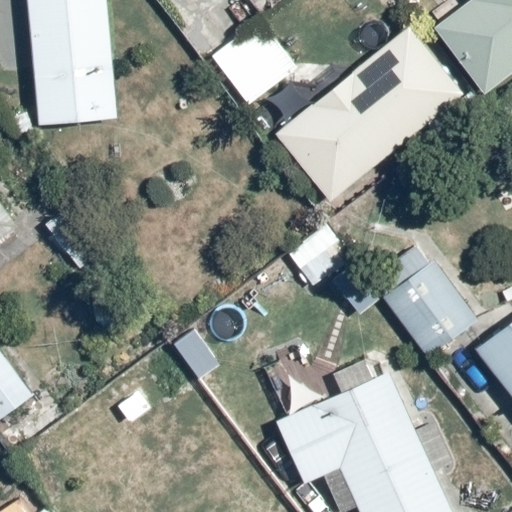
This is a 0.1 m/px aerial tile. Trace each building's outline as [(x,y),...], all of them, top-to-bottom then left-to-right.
[(114,114),(104,0),(26,0),(37,121),(114,114)] [(511,69),(511,0),(467,0),(433,26),(484,91),(511,69)] [(273,148),(283,140),(329,197),(460,92),(408,26),(342,79),(324,56),(303,72),(259,17),(214,54),(244,92),(235,100),(273,148)] [(511,86),(490,103),(511,131),(511,86)] [(0,231),(14,220),(0,202),(0,231)] [(70,207),(45,226),(79,271),(104,252),(70,207)] [(307,234),(288,251),(315,282),(335,265),(307,234)] [(430,236),(374,274),(429,353),(484,315),(430,236)] [(511,314),(474,343),(511,394),(511,314)] [(0,416),(32,393),(0,350),(0,416)] [(415,430),(384,364),(341,384),(273,416),(303,480),(322,471),(338,506),(353,499),(358,511),(450,511),(430,467),(451,457),(434,421),(415,430)]
